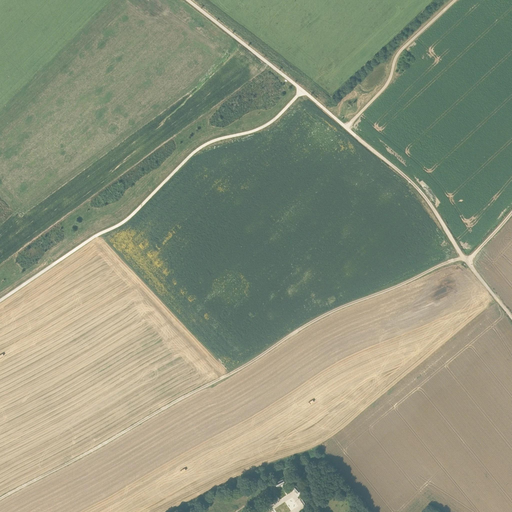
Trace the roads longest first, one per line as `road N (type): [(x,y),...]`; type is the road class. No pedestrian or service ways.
road 1 (track): [(463,256),(346,305),(0,498)]
road 2 (track): [(355,136),(413,184),(463,256)]
